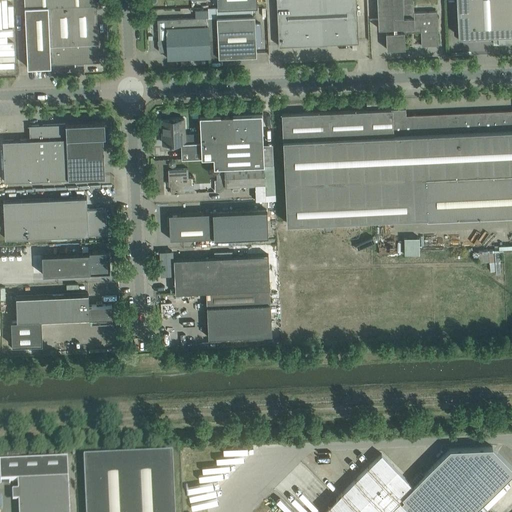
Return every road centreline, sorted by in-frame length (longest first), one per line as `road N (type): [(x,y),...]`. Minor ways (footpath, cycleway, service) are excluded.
road 1 (unclassified): [(511,73),(130,90)]
road 2 (unclassified): [(139,346),(130,90)]
road 3 (unclassified): [(130,90),(0,96)]
